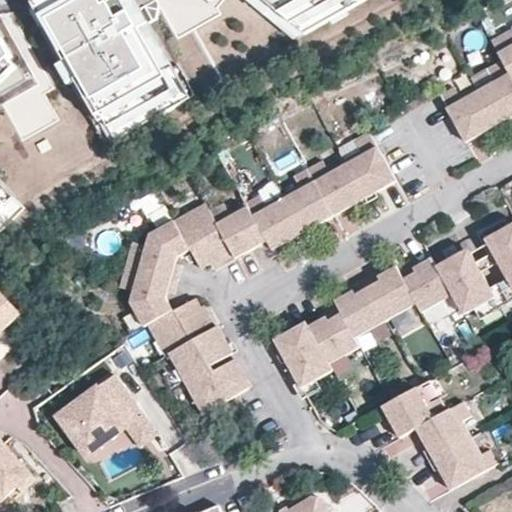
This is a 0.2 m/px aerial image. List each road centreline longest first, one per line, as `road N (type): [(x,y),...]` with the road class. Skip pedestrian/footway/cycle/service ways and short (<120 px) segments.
road 1 (residential): [(511,162),(232,316),(309,454)]
road 2 (residential): [(152,511),(309,454)]
